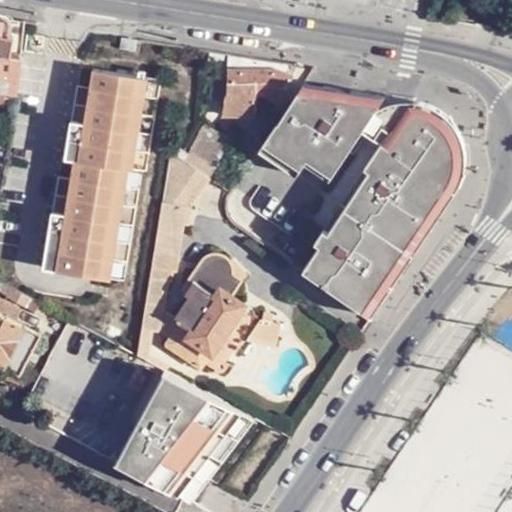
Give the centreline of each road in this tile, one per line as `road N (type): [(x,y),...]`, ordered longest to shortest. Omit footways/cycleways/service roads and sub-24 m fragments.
road 1 (secondary): [(473,61),(118,0)]
road 2 (tertiary): [(295,511),(443,288),(494,227)]
road 3 (residential): [(83,277),(67,285),(36,280),(27,264),(67,0)]
road 4 (unknown): [(405,346),(205,226)]
